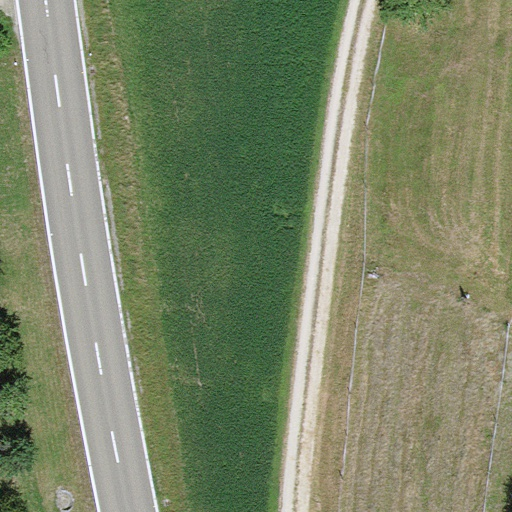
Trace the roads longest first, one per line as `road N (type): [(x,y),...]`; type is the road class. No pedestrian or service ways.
road 1 (secondary): [(47,0),(127,511)]
road 2 (track): [(358,0),(329,158),(288,511)]
